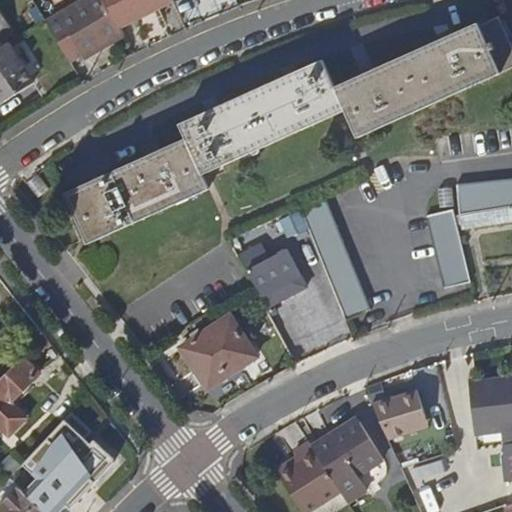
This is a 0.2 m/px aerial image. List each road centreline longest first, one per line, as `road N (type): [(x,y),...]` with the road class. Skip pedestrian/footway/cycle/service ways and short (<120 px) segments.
road 1 (residential): [(0,164),(144,71),(322,0)]
road 2 (residential): [(187,461),(335,370),(511,320)]
road 3 (residential): [(0,222),(187,461)]
